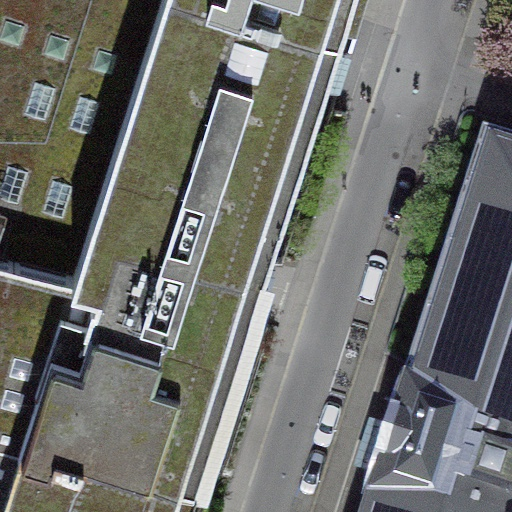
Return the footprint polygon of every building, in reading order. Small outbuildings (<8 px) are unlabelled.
[(0,0),(0,70),(20,0),(0,0)] [(289,180),(339,22),(270,0),(20,0),(0,70),(0,240),(73,260),(89,213),(263,259),(289,180)] [(270,0),(339,22),(346,0),(270,0)] [(511,511),(511,162),(486,154),(408,400),(406,399),(387,457),(369,511),(511,511)] [(264,259),(263,259),(89,213),(73,260),(0,240),(0,425),(49,439),(53,428),(79,437),(81,430),(196,467),(197,467),(219,398),(246,313),(239,311),(243,300),(244,300),(256,262),(262,264),(264,259)] [(0,425),(0,511),(181,511),(196,467),(81,430),(79,437),(53,428),(49,439),(0,425)]
